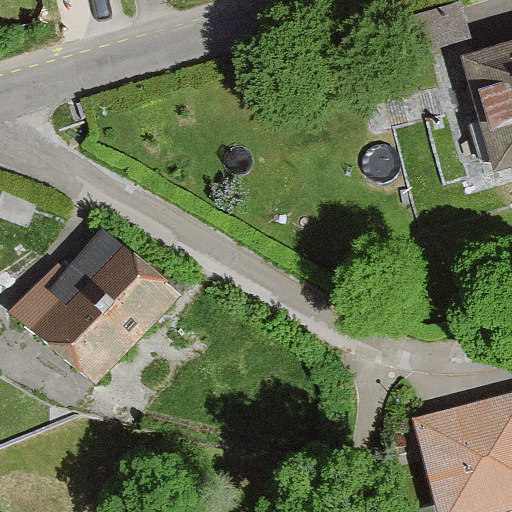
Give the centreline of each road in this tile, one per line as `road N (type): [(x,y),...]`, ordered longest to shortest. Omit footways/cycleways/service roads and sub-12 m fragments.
road 1 (unclassified): [(511,349),(424,362),(384,353),(0,132)]
road 2 (unclassified): [(329,0),(0,96)]
